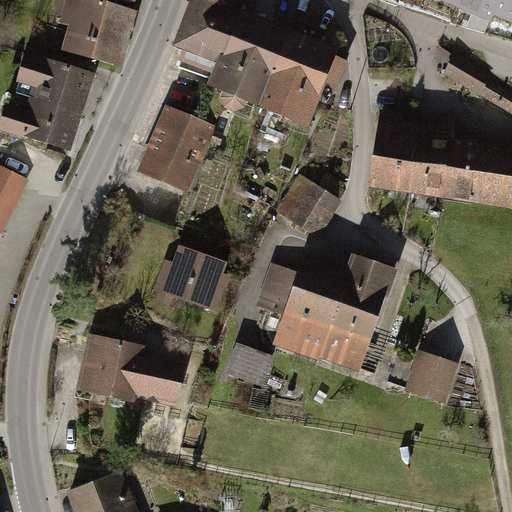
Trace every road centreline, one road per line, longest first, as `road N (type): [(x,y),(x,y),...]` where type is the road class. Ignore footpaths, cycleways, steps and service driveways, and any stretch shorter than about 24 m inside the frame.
road 1 (secondary): [(168,0),(46,281),(30,341),(23,405),(40,511)]
road 2 (residential): [(463,298),(365,224),(355,202),(362,92),(354,23),(338,0)]
road 3 (track): [(509,511),(481,347),(463,298)]
